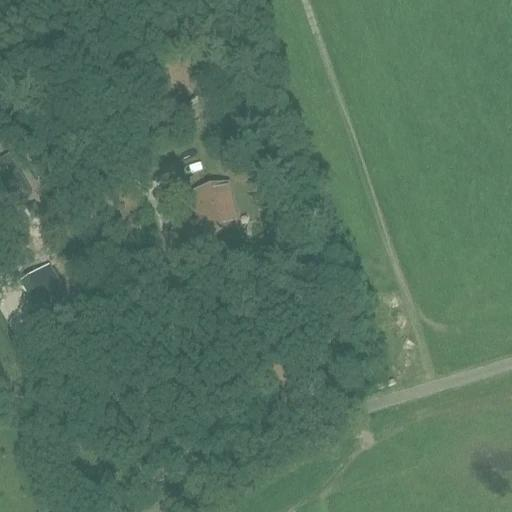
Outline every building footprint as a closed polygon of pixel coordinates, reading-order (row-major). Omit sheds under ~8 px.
[(9,159),(0,164),(0,184),(2,184),(15,207),(30,198),(9,159)] [(224,190),(190,199),(193,210),(197,222),(205,220),(209,237),(235,230),(227,200),(224,190)] [(32,221),(26,210),(18,215),(24,225),(32,221)] [(48,267),(20,285),(32,304),(59,286),(48,267)] [(28,434),(41,455),(63,442),(50,421),(28,434)]
